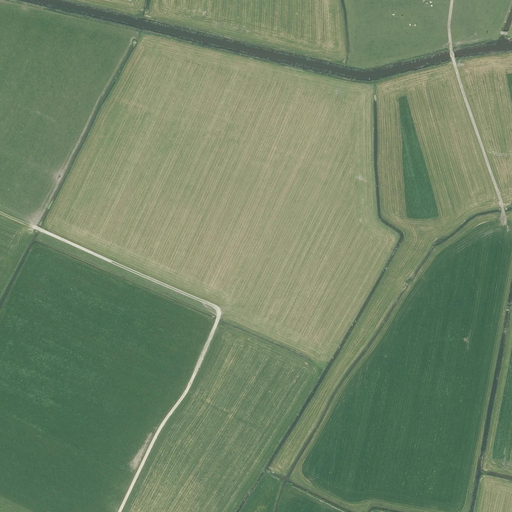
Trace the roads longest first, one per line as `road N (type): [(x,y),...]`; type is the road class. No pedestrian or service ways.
road 1 (track): [(119,511),(219,313),(34,227)]
road 2 (track): [(503,218),(451,52),(452,0)]
